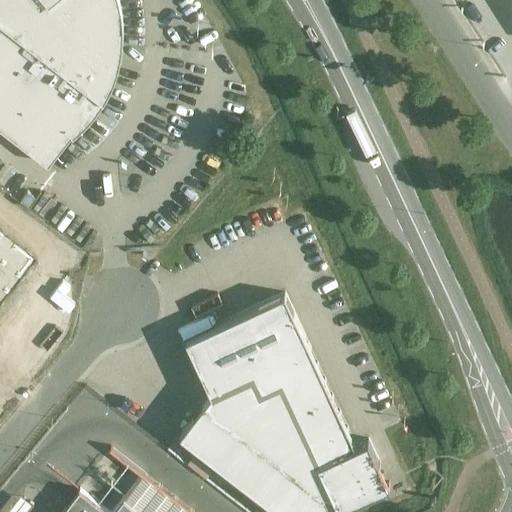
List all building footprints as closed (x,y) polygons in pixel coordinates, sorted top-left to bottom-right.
[(0,0),(0,125),(48,163),(71,133),(73,135),(82,127),(90,119),(97,110),(103,100),(109,91),(113,81),(116,73),(119,65),(122,49),(122,46),(123,37),(123,28),(122,18),(121,9),(119,0),(0,0)] [(0,236),(0,302),(32,261),(0,236)] [(285,293),(186,338),(211,393),(180,433),(281,511),(335,511),(339,507),(389,484),(368,439),(355,444),(285,293)] [(124,497),(143,511),(199,511),(142,467),(120,494),(124,497)] [(18,511),(31,496),(21,488),(2,511),(18,511)] [(111,511),(110,511),(79,488),(60,511),(143,511),(124,497),(111,511)]
